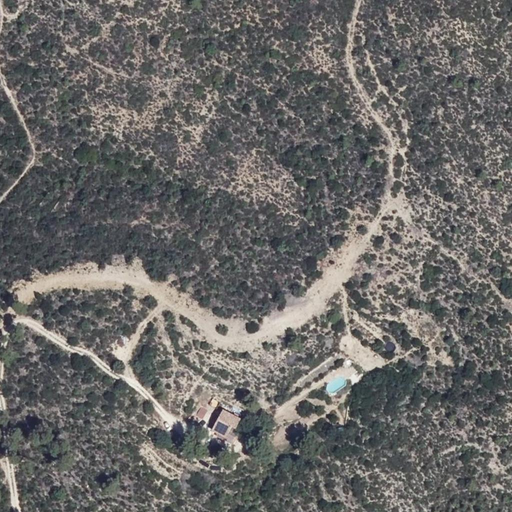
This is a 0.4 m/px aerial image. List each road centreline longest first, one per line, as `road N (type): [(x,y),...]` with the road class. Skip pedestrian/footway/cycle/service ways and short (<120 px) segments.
road 1 (track): [(0,195),(37,157),(0,56)]
road 2 (track): [(0,384),(18,511)]
